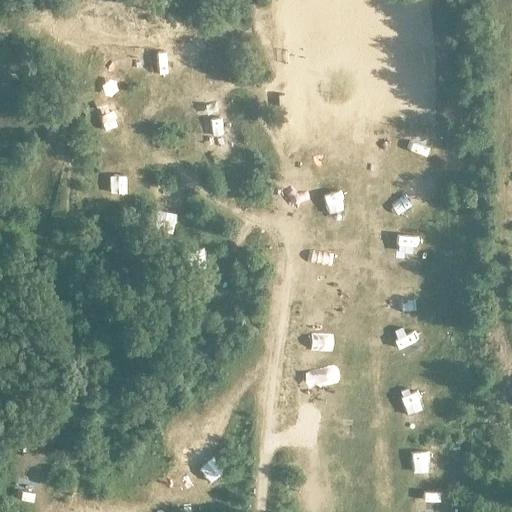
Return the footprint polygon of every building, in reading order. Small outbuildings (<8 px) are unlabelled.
[(159,71),(177,69),(175,47),(157,49),(159,71)] [(104,130),(126,125),(120,100),(98,106),(104,130)] [(127,173),(111,173),(111,190),(127,189),(127,173)] [(325,192),(326,212),(342,211),(341,191),(325,192)] [(399,333),(400,351),(423,350),(423,332),(399,333)] [(406,392),(405,408),(420,409),(421,392),(406,392)] [(430,446),(415,449),(419,468),(434,466),(430,446)] [(201,463),(210,479),(225,471),(217,455),(201,463)] [(439,508),(439,491),(425,490),(424,507),(439,508)]
